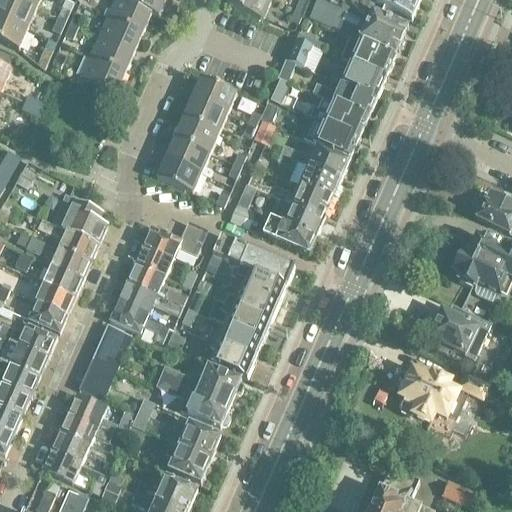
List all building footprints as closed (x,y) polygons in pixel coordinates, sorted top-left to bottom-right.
[(4,0),(0,0),(0,21),(27,34),(36,14),(4,0)] [(4,0),(36,14),(42,0),(4,0)] [(107,21),(143,37),(151,17),(152,17),(123,4),(124,4),(116,0),(107,21)] [(159,21),(167,0),(125,0),(124,4),(123,4),(152,17),(151,17),(159,21)] [(229,0),(227,7),(263,22),(272,2),(266,0),(229,0)] [(301,0),(295,12),(304,16),(309,4),(301,0)] [(319,0),(310,23),(350,40),(396,61),(409,31),(381,19),(384,12),(356,0),(319,0)] [(417,0),(356,0),(384,12),(411,24),(421,2),(417,0)] [(65,27),(71,14),(62,11),(57,23),(65,27)] [(295,12),(290,23),(299,27),(304,16),(295,12)] [(75,16),(69,28),(78,32),(83,20),(75,16)] [(0,21),(0,45),(19,54),(27,34),(0,21)] [(134,57),(143,37),(107,21),(98,41),(134,57)] [(61,38),(65,27),(57,23),(52,34),(61,38)] [(69,28),(64,40),(73,43),(78,32),(69,28)] [(302,45),(312,50),(322,55),(325,48),(298,36),(296,42),(302,45)] [(350,40),(341,62),(350,66),(387,82),(396,61),(350,40)] [(125,76),(134,57),(98,41),(90,61),(125,76)] [(289,64),(296,68),(303,71),(312,50),(302,45),(298,43),(289,64)] [(45,51),(43,55),(37,53),(33,64),(42,72),(45,73),(47,66),(48,67),(53,54),(45,51)] [(0,95),(1,96),(11,73),(6,71),(11,59),(0,54),(0,95)] [(66,60),(57,56),(52,68),(60,72),(66,60)] [(81,81),(117,96),(125,76),(90,61),(81,81)] [(277,82),(279,83),(288,86),(296,68),(289,64),(286,63),(277,82)] [(341,87),(378,103),(387,82),(350,66),(346,75),(338,71),(332,83),(341,87)] [(201,82),(192,102),(228,117),(237,97),(201,82)] [(279,83),(271,101),(270,103),(281,108),(290,87),(288,86),(279,83)] [(312,97),(323,102),(369,122),(378,103),(341,87),(337,96),(317,88),(312,97)] [(244,98),(239,109),(252,115),(257,104),(244,98)] [(24,107),(42,115),(46,107),(28,99),(24,107)] [(192,102),(183,122),(219,138),(228,117),(192,102)] [(369,122),(323,102),(318,112),(314,111),(309,120),(323,127),(360,142),(369,122)] [(21,114),(39,122),(42,115),(24,107),(21,114)] [(260,123),(271,127),(278,112),(267,107),(260,123)] [(253,115),(248,126),(256,130),(261,118),(253,115)] [(183,122),(174,142),(210,158),(219,138),(183,122)] [(253,144),(268,150),(276,130),(262,124),(253,144)] [(251,142),(256,130),(248,126),(242,138),(251,142)] [(351,164),(360,142),(323,127),(314,148),(317,149),(351,164)] [(174,142),(166,162),(201,178),(210,158),(174,142)] [(312,161),(300,156),(284,149),(281,157),(342,184),(351,164),(317,149),(312,161)] [(242,171),(247,159),(238,156),(233,167),(242,171)] [(277,166),(305,177),(300,189),(333,204),(342,184),(281,157),(277,166)] [(157,182),(193,198),(201,178),(166,162),(157,182)] [(237,183),(242,171),(233,167),(228,179),(237,183)] [(24,172),(16,188),(27,193),(35,178),(24,172)] [(252,180),(248,190),(253,192),(260,195),(264,185),(263,184),(252,180)] [(253,192),(248,190),(246,189),(241,198),(249,202),(253,192)] [(282,193),(278,203),(280,204),(325,223),(333,204),(300,189),(296,198),(282,193)] [(221,196),(215,208),(224,212),(229,199),(221,196)] [(478,222),(510,238),(511,238),(511,209),(510,208),(511,205),(511,202),(506,199),(503,205),(490,199),(487,207),(485,206),(478,222)] [(66,200),(54,229),(99,249),(108,229),(99,225),(103,216),(66,200)] [(272,223),(316,243),(325,223),(280,204),(276,213),(277,213),(272,223)] [(4,206),(0,212),(0,225),(6,228),(14,210),(4,206)] [(255,216),(238,209),(237,208),(230,225),(248,233),(255,216)] [(263,240),(309,259),(316,243),(283,228),(272,223),(271,222),(263,240)] [(54,229),(42,223),(37,233),(62,245),(59,252),(92,266),(99,249),(54,229)] [(143,250),(174,263),(178,254),(197,262),(208,237),(188,227),(181,243),(151,230),(143,250)] [(213,257),(213,258),(220,261),(240,270),(289,291),(298,272),(283,265),(248,251),(221,239),(213,257)] [(508,281),(511,282),(511,260),(495,253),(497,249),(477,239),(470,254),(469,254),(467,259),(466,259),(464,262),(461,261),(455,272),(458,274),(457,277),(462,280),(460,285),(477,293),(476,297),(495,306),(499,297),(500,298),(508,281)] [(45,246),(32,240),(26,253),(39,258),(45,246)] [(174,263),(143,250),(134,268),(165,282),(174,263)] [(92,266),(59,252),(52,269),(84,283),(92,266)] [(33,261),(21,256),(15,270),(27,275),(33,261)] [(220,261),(213,258),(207,271),(215,274),(220,261)] [(165,282),(134,268),(126,287),(182,312),(187,301),(162,290),(165,282)] [(84,283),(52,269),(44,287),(76,301),(84,283)] [(239,291),(281,309),(289,291),(240,270),(236,278),(243,281),(239,291)] [(197,277),(195,276),(188,273),(181,289),(190,293),(197,277)] [(212,288),(201,283),(196,295),(204,298),(207,300),(212,288)] [(76,301),(44,287),(36,305),(68,319),(76,301)] [(118,306),(148,320),(153,309),(179,320),(182,312),(126,287),(118,306)] [(0,311),(1,311),(10,294),(2,289),(0,292),(0,311)] [(224,307),(273,328),(281,309),(239,291),(235,301),(228,298),(224,307)] [(196,295),(188,313),(197,316),(204,298),(196,295)] [(68,319),(36,305),(27,324),(60,338),(68,319)] [(148,320),(118,306),(110,324),(140,338),(143,331),(156,337),(153,344),(162,348),(169,332),(147,322),(148,320)] [(273,328),(224,307),(221,316),(220,315),(216,325),(222,328),(223,327),(265,346),(273,328)] [(188,313),(182,327),(190,331),(197,316),(188,313)] [(455,354),(466,359),(475,363),(492,328),(487,326),(472,319),(471,322),(454,314),(451,319),(443,315),(436,330),(434,329),(430,336),(432,337),(430,342),(440,346),(436,353),(452,361),(455,354)] [(0,331),(0,339),(50,361),(52,356),(52,355),(58,341),(28,327),(24,337),(2,327),(0,331)] [(222,328),(218,337),(213,335),(209,343),(257,364),(265,346),(223,327),(222,328)] [(107,329),(96,353),(92,362),(116,373),(132,339),(107,329)] [(185,342),(172,337),(167,348),(181,354),(185,342)] [(0,363),(10,367),(40,380),(46,367),(47,367),(50,361),(0,339),(0,351),(4,354),(0,362),(0,363)] [(257,364),(209,343),(205,352),(217,357),(213,367),(249,383),(257,364)] [(92,362),(79,394),(103,404),(116,373),(92,362)] [(0,386),(31,400),(40,380),(10,367),(6,376),(0,373),(0,386)] [(198,395),(232,410),(237,398),(242,398),(245,391),(242,387),(243,384),(230,378),(208,369),(208,370),(201,367),(196,379),(191,377),(189,381),(191,382),(185,394),(196,399),(198,395)] [(186,404),(181,415),(187,418),(187,417),(206,425),(222,432),(223,430),(228,429),(231,422),(228,418),(232,410),(198,395),(196,399),(185,394),(191,382),(189,381),(165,371),(156,391),(186,404)] [(447,391),(450,386),(434,378),(431,383),(417,377),(413,378),(404,396),(406,401),(401,412),(403,415),(411,418),(415,417),(431,425),(435,416),(447,421),(454,406),(461,409),(468,396),(483,403),(489,390),(466,379),(458,396),(447,391)] [(31,400),(0,386),(0,408),(23,419),(31,400)] [(67,418),(113,438),(117,429),(102,422),(107,412),(76,398),(67,418)] [(155,408),(144,404),(133,431),(143,435),(155,408)] [(0,432),(14,439),(16,434),(23,419),(0,408),(0,432)] [(117,439),(127,443),(137,419),(127,414),(117,439)] [(113,438),(67,418),(59,436),(90,449),(94,440),(109,447),(113,438)] [(173,436),(170,435),(165,445),(212,465),(222,442),(205,434),(179,422),(173,436)] [(132,431),(127,444),(137,448),(143,436),(132,431)] [(14,439),(0,432),(0,456),(5,459),(11,445),(12,445),(14,439)] [(110,481),(114,473),(119,462),(109,457),(90,449),(59,436),(51,455),(81,469),(82,468),(86,458),(108,468),(104,478),(104,479),(107,480),(110,481)] [(165,445),(156,442),(152,453),(166,458),(165,459),(174,463),(169,474),(186,481),(201,488),(212,465),(165,445)] [(78,477),(103,489),(107,480),(104,479),(104,478),(82,468),(81,469),(51,455),(42,474),(73,487),(78,477)] [(108,486),(121,491),(127,479),(114,473),(110,481),(108,486)] [(422,511),(410,506),(419,486),(405,479),(402,485),(388,479),(382,495),(381,494),(372,511),(422,511)] [(135,497),(171,511),(190,511),(198,496),(166,482),(160,495),(140,486),(135,497)] [(45,494),(37,511),(50,511),(56,499),(61,488),(50,484),(45,494)] [(121,491),(108,486),(105,494),(117,499),(120,491),(121,491)] [(443,499),(468,510),(474,497),(449,486),(443,499)] [(72,511),(78,499),(68,495),(65,503),(60,511),(72,511)] [(171,511),(135,497),(131,508),(141,511),(171,511)] [(83,511),(88,503),(78,499),(72,511),(83,511)]
